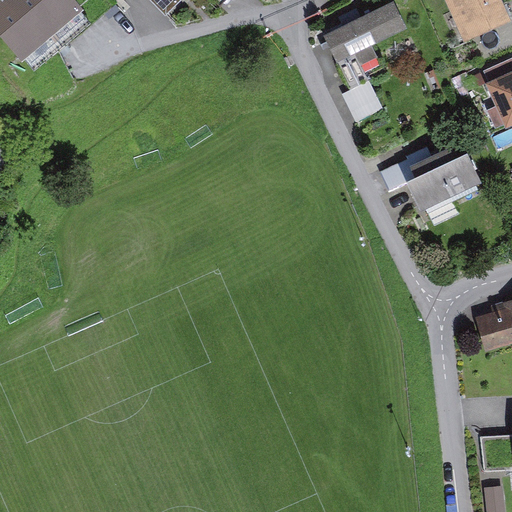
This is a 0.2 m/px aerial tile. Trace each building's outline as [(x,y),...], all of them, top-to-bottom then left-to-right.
[(80,0),(0,0),(0,27),(31,67),(95,18),(80,0)] [(155,0),(166,10),(175,0),(215,0),(218,3),(221,0),(155,0)] [(409,27),(395,0),(387,0),(323,33),(351,89),(367,80),(357,63),(377,53),(374,45),(409,27)] [(500,20),(490,0),(439,0),(459,40),(500,20)] [(511,73),(491,83),(511,128),(511,73)] [(351,89),(344,93),(359,119),(381,106),(367,80),(351,89)] [(413,171),(406,156),(381,168),(390,187),(409,178),(422,206),(483,177),(468,145),(413,171)] [(511,350),(511,301),(476,315),(492,358),(511,350)] [(511,432),(483,435),(485,469),(511,467),(511,432)] [(507,511),(507,483),(489,483),(488,511),(507,511)]
